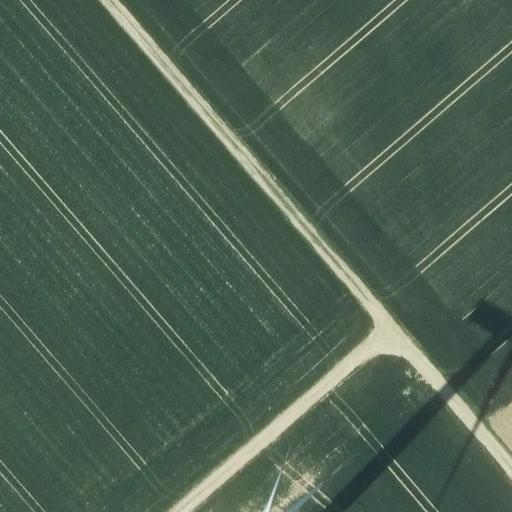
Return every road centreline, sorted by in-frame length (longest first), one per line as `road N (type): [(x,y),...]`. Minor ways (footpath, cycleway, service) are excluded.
road 1 (track): [(108,0),(511,461)]
road 2 (track): [(212,511),(407,341)]
